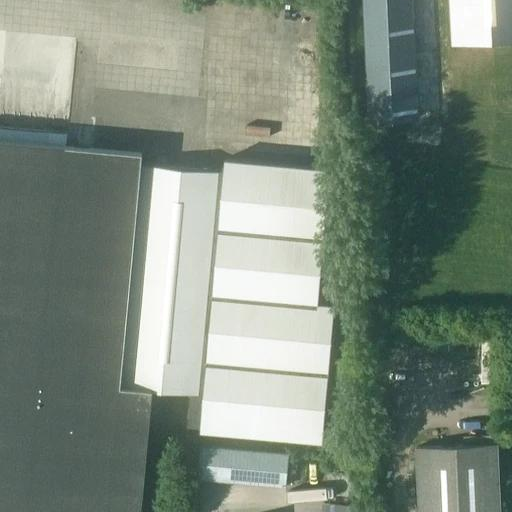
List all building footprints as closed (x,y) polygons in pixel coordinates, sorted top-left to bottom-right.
[(411,0),(362,0),(370,120),(418,117),(411,0)] [(511,0),(449,0),(452,44),(511,40),(511,0)] [(1,135),(55,137),(56,127),(1,126),(1,135)] [(141,150),(0,138),(0,511),(141,511),(152,388),(188,391),(185,425),(199,426),(198,429),(322,439),(334,301),(318,300),(329,165),(223,156),(222,169),(140,162),(141,150)] [(458,349),(457,333),(417,335),(418,351),(458,349)] [(502,511),(498,444),(419,448),(422,511),(502,511)] [(288,453),(200,446),(197,478),(285,486),(288,453)]
